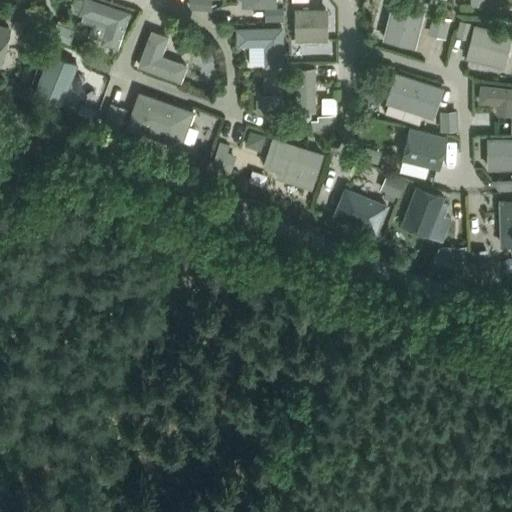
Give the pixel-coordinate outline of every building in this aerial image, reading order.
[(102,0),(83,0),(80,12),(95,18),(90,34),(101,38),(100,40),(118,46),(130,9),(102,0)] [(192,0),(192,8),(193,8),(209,9),(210,0),(192,0)] [(396,0),(391,0),(382,38),(414,46),(424,6),(396,0)] [(444,0),(441,11),(457,17),(463,0),(444,0)] [(474,0),(471,0),(469,17),(482,18),(484,1),(474,0)] [(295,7),(295,38),(328,38),(328,7),(295,7)] [(0,54),(1,55),(9,25),(0,22),(0,54)] [(473,23),(466,56),(502,65),(510,32),(473,23)] [(283,63),(282,25),(236,26),(236,43),(250,43),(250,63),(283,63)] [(151,28),(138,64),(180,80),(186,64),(161,54),(168,35),(151,28)] [(329,87),(345,87),(345,58),(329,58),(329,46),(317,46),(317,70),(329,70),(329,87)] [(44,65),(33,92),(59,103),(71,76),(76,63),(50,52),(44,65)] [(313,107),(313,63),(295,63),(295,107),(313,107)] [(443,86),(395,70),(385,101),(433,117),(443,86)] [(269,72),(269,93),(284,94),(285,73),(269,72)] [(120,82),(116,97),(131,102),(136,86),(120,82)] [(511,87),(480,83),(478,101),(496,103),(495,110),(511,111),(511,87)] [(139,90),(128,121),(181,140),(192,109),(139,90)] [(228,123),(229,143),(246,142),(246,123),(228,123)] [(408,128),(401,156),(438,166),(446,137),(408,128)] [(277,168),(275,176),(311,187),(322,151),(272,135),(263,164),(277,168)] [(487,166),(507,166),(511,166),(511,136),(487,137),(487,166)] [(416,182),(401,222),(428,233),(444,192),(416,182)] [(333,214),(375,231),(386,201),(345,184),(333,214)] [(511,197),(499,198),(500,242),(511,242),(511,197)]
